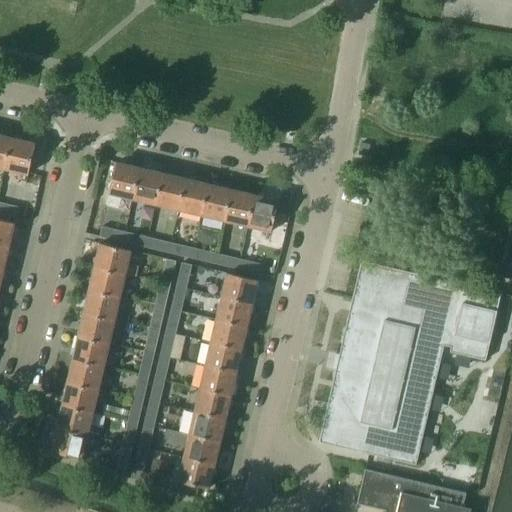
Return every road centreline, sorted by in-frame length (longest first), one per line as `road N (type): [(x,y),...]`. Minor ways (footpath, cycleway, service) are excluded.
road 1 (residential): [(0,421),(19,397),(87,112)]
road 2 (residential): [(266,447),(330,169)]
road 3 (residential): [(330,169),(87,112)]
road 4 (residential): [(330,169),(361,0)]
